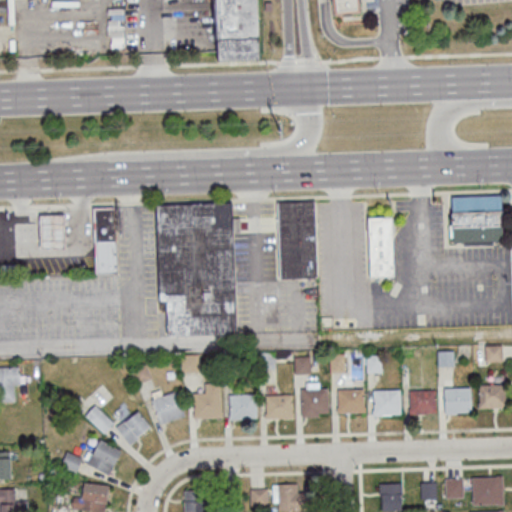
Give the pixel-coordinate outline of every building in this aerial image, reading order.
[(255,0),(256,51),(256,60),(215,61),(213,0),(255,0)] [(361,0),(363,15),(336,18),(333,0),(361,0)] [(449,197),(498,195),(500,241),(451,242),(449,197)] [(278,278),(275,202),(311,201),(314,276),(278,278)] [(234,333),(165,335),(164,311),(157,311),(154,206),(229,203),(234,333)] [(94,272),(91,209),(111,208),(114,271),(94,272)] [(38,249),(37,216),(62,215),(63,248),(38,249)] [(368,277),(365,219),(388,218),(391,276),(368,277)] [(500,360),(483,361),(483,346),(499,345),(500,360)] [(450,351),(451,366),(435,366),(435,351),(450,351)] [(271,352),(272,368),(257,369),(256,352),(271,352)] [(223,370),(222,354),(236,353),(236,369),(223,370)] [(195,354),(196,371),(180,372),(178,355),(195,354)] [(341,372),(327,372),(326,355),(341,354),(341,372)] [(378,372),(364,372),(364,355),(377,354),(378,372)] [(306,356),(307,373),(292,373),(292,357),(306,356)] [(143,363),(149,378),(135,383),(129,369),(143,363)] [(0,367),(17,367),(17,384),(11,384),(12,400),(0,400),(0,367)] [(217,417),(192,418),(191,393),(203,393),(202,383),(216,382),(217,417)] [(502,407),(477,408),(476,385),(501,384),(502,407)] [(441,388),(467,387),(468,412),(453,412),(453,414),(442,414),(441,388)] [(298,389),(325,388),(326,412),(315,412),(315,416),(299,417),(298,389)] [(360,389),(361,412),(335,413),(335,390),(360,389)] [(398,413),(371,414),(370,391),(397,390),(398,413)] [(407,391),(432,390),(433,412),(408,413),(407,391)] [(149,400),(173,391),(182,415),(158,424),(149,400)] [(226,394),(252,393),(253,418),(227,419),(226,394)] [(263,395),(288,394),(289,418),(264,418),(263,395)] [(102,433),(82,415),(92,405),(111,422),(102,433)] [(127,444),(114,426),(123,419),(123,421),(136,412),(147,427),(135,436),(136,438),(127,444)] [(83,462),(89,453),(90,454),(98,440),(118,451),(105,474),(83,462)] [(8,479),(0,479),(0,451),(7,451),(8,479)] [(65,451),(79,457),(73,471),(59,465),(65,451)] [(472,503),(471,476),(495,475),(501,475),(502,503),(497,503),(497,502),(472,503)] [(461,477),(462,496),(445,496),(444,477),(461,477)] [(435,497),(420,498),(419,482),(435,481),(435,497)] [(400,508),(381,509),(381,494),(379,494),(379,483),(399,482),(400,508)] [(101,511),(70,508),(71,496),(80,497),(82,483),(105,486),(101,511)] [(278,510),(277,501),(272,501),(271,484),(296,483),(296,491),(303,491),(304,508),(278,510)] [(267,505),(250,505),(250,488),(266,487),(267,505)] [(0,511),(0,488),(12,488),(13,501),(24,501),(24,511),(0,511)] [(183,511),(183,489),(204,489),(204,511),(183,511)] [(223,508),(222,492),(240,491),(240,508),(223,508)]
